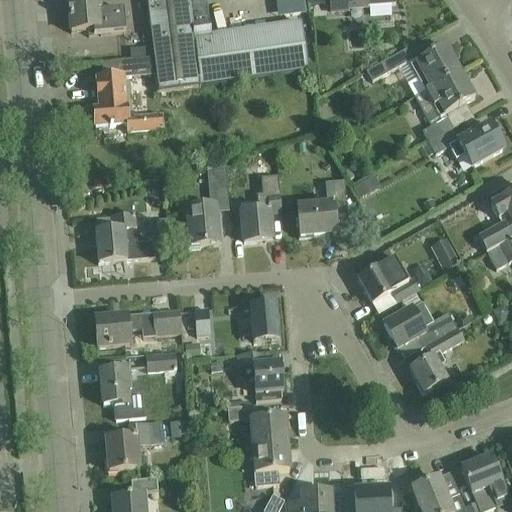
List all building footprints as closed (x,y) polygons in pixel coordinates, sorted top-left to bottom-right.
[(158,94),(308,76),(302,28),(211,39),(207,7),(195,0),(152,0),(147,1),(158,94)] [(394,0),(329,0),(330,15),(346,14),(346,12),(395,8),(394,0)] [(88,39),(125,35),(123,12),(99,14),(98,2),(68,5),(70,35),(87,33),(88,39)] [(435,55),(415,66),(410,69),(417,81),(407,87),(414,101),(424,95),(429,93),(430,92),(459,76),(445,50),(435,55)] [(408,52),(366,75),(371,86),(398,71),(399,70),(408,66),(414,63),(408,52)] [(127,136),(162,133),(161,118),(127,120),(124,80),(131,79),(131,77),(155,75),(154,60),(102,64),(103,81),(96,81),(98,110),(93,111),(93,114),(88,117),(89,125),(94,129),(95,131),(126,129),(127,136)] [(424,95),(414,101),(430,131),(421,136),(427,147),(452,133),(446,123),(443,118),(464,107),(474,102),(459,76),(430,92),(429,93),(424,95)] [(452,133),(427,147),(434,160),(446,153),(453,164),(463,159),(470,171),(502,154),(488,129),(458,146),(452,133)] [(328,146),(340,140),(336,130),(324,136),(328,146)] [(215,215),(228,214),(225,171),(210,172),(214,207),(200,209),(200,212),(186,214),(190,252),(218,249),(215,215)] [(259,183),(261,198),(256,199),(258,215),(241,217),(244,246),(271,244),(268,219),(281,218),(277,182),(259,183)] [(363,184),(353,190),(358,201),(369,195),(363,184)] [(334,218),(346,217),(343,186),(326,188),(328,210),(298,212),(300,241),(336,238),(334,218)] [(497,249),(511,241),(511,195),(491,207),(501,227),(478,240),(486,255),(497,249)] [(432,202),(424,207),(428,214),(436,210),(432,202)] [(137,248),(136,233),(135,233),(134,218),(110,220),(111,234),(96,235),(98,267),(126,265),(126,264),(156,262),(155,246),(137,248)] [(511,241),(497,249),(486,255),(495,274),(511,264),(511,241)] [(451,254),(437,261),(444,274),(458,267),(451,254)] [(376,319),(400,305),(416,296),(418,295),(411,284),(405,287),(392,264),(357,283),(376,319)] [(406,316),(383,328),(387,337),(396,353),(414,343),(420,353),(420,354),(425,351),(434,345),(440,342),(444,339),(456,333),(457,332),(448,317),(433,326),(422,306),(416,296),(400,305),(406,316)] [(253,346),(277,344),(273,308),(250,310),(253,346)] [(503,308),(491,315),(498,327),(507,322),(508,317),(503,308)] [(196,342),(209,340),(207,314),(194,315),(196,342)] [(153,321),(140,321),(126,323),(126,321),(95,324),(97,351),(128,349),(127,334),(141,333),(141,337),(154,336),(154,340),(168,339),(167,336),(180,335),(179,316),(152,319),(153,321)] [(484,319),(482,322),(483,325),(486,327),(490,326),(491,323),(490,319),(487,318),(484,319)] [(456,333),(425,351),(430,361),(408,374),(421,398),(446,385),(438,369),(443,366),(438,358),(463,345),(456,333)] [(196,347),(184,347),(185,361),(197,361),(196,347)] [(258,358),(236,360),(237,373),(241,373),(242,383),(253,382),(255,398),(256,405),(281,402),(280,396),(282,396),(279,368),(259,370),(258,358)] [(147,377),(175,375),(174,359),(145,361),(147,377)] [(127,373),(99,375),(102,409),(113,408),(113,411),(114,426),(144,424),(142,394),(129,395),(127,373)] [(251,452),(286,449),(283,421),(257,423),(256,411),(226,413),(227,426),(249,424),(251,452)] [(163,448),(161,426),(129,429),(130,441),(105,443),(108,475),(138,472),(137,450),(163,448)] [(186,427),(172,428),(172,442),(187,441),(186,427)] [(251,452),(254,478),(255,492),(278,490),(277,476),(288,475),(286,449),(251,452)] [(490,460),(460,472),(462,475),(475,507),(463,511),(494,511),(496,511),(492,500),(504,495),(490,460)] [(437,482),(411,493),(418,511),(463,511),(458,499),(456,493),(443,498),(438,485),(437,482)] [(132,498),(111,500),(111,511),(146,511),(145,498),(158,497),(157,483),(131,485),(132,498)] [(187,483),(177,489),(183,499),(193,493),(187,483)] [(387,511),(387,494),(354,495),(354,511),(387,511)] [(285,511),(329,511),(329,496),(304,497),(304,507),(285,508),(285,511)] [(279,511),(283,506),(271,499),(264,511),(279,511)]
